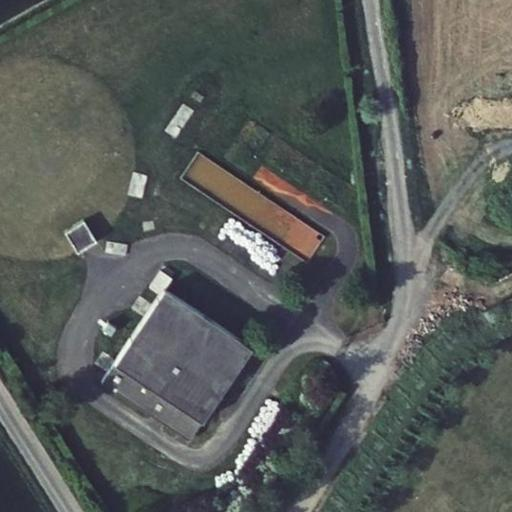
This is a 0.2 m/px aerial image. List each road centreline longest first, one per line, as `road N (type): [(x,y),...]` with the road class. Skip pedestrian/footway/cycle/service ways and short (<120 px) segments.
road 1 (track): [(369,0),(400,227),(402,325),(383,372),(296,511)]
road 2 (unclassified): [(0,398),(70,511)]
